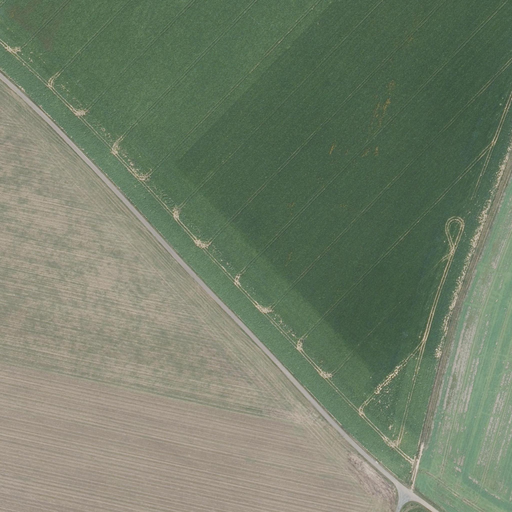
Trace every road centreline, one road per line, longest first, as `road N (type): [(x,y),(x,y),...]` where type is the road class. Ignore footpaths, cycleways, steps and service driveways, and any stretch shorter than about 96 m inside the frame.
road 1 (tertiary): [(0,73),(349,440),(435,511)]
road 2 (track): [(409,494),(447,328),(511,153)]
